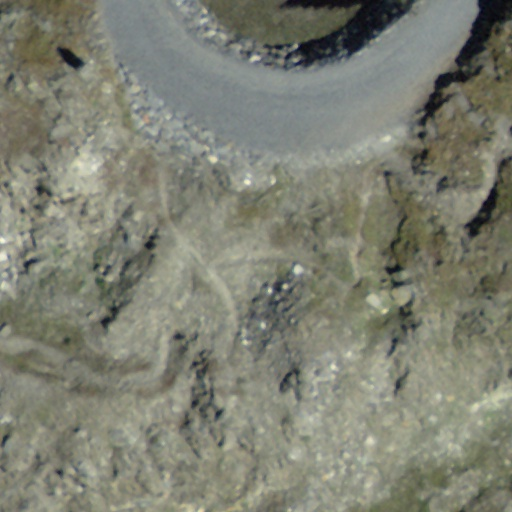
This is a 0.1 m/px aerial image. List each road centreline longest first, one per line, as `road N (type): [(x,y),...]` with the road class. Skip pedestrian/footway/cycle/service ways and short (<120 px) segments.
road 1 (track): [(137,0),(214,85),(336,107)]
road 2 (track): [(336,107),(488,0)]
